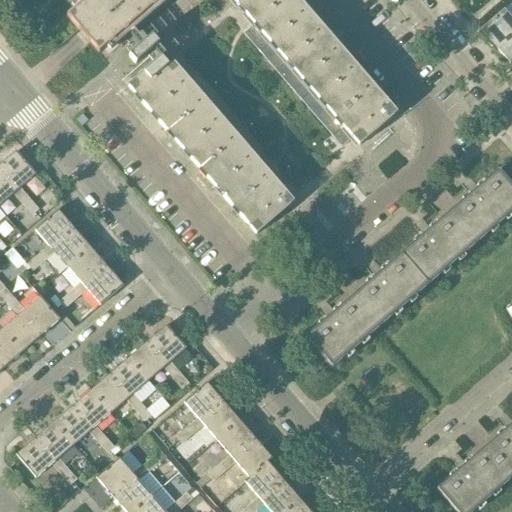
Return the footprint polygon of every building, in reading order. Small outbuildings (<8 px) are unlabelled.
[(84,37),(99,54),(161,0),(86,0),(67,17),(84,37)] [(232,0),(267,40),(256,49),(302,101),(334,138),(344,129),(348,126),(357,136),(353,139),(360,148),(374,135),(394,118),(291,0),(232,0)] [(511,18),(505,10),(482,30),(481,31),(488,39),(490,46),(496,48),(497,49),(511,36),(511,18)] [(511,36),(497,49),(498,51),(500,58),(507,61),(511,67),(511,36)] [(257,237),(290,207),(186,87),(197,77),(180,57),(172,64),(157,46),(159,45),(152,37),(129,57),(136,65),(147,55),(155,64),(143,75),(128,88),(257,237)] [(15,195),(25,207),(32,201),(22,189),(37,176),(18,153),(0,168),(0,170),(18,192),(15,195)] [(0,208),(15,195),(18,192),(0,170),(0,208)] [(451,213),(478,244),(511,214),(511,186),(499,171),(451,213)] [(41,211),(32,201),(25,207),(34,217),(38,214),(41,211)] [(52,251),(75,231),(58,212),(36,232),(49,247),(52,251)] [(478,244),(451,213),(402,254),(429,285),(478,244)] [(43,264),(55,254),(68,269),(91,250),(75,231),(52,251),(49,247),(37,257),(43,264)] [(84,288),(107,268),(91,250),(68,269),(81,284),(84,288)] [(429,285),(402,254),(354,296),(381,327),(429,285)] [(43,264),(37,257),(28,266),(31,269),(34,272),(43,264)] [(123,288),(107,268),(84,288),(81,284),(69,295),(75,302),(87,291),(101,307),(123,288)] [(68,270),(58,277),(63,284),(53,291),(59,298),(79,284),(68,270)] [(0,296),(9,306),(16,300),(6,289),(3,292),(0,289),(0,296)] [(75,302),(69,295),(60,303),(66,310),(75,302)] [(354,296),(306,337),(333,368),(381,327),(354,296)] [(41,337),(41,336),(60,320),(41,297),(25,311),(16,300),(9,306),(18,317),(22,314),(41,337)] [(22,353),(41,337),(22,314),(18,317),(3,330),(22,353)] [(165,369),(174,380),(181,374),(175,367),(190,353),(195,348),(184,335),(179,340),(168,327),(149,343),(168,366),(165,369)] [(0,332),(0,365),(3,369),(22,353),(3,330),(0,332)] [(165,369),(168,366),(149,343),(130,359),(149,382),(165,369)] [(149,382),(130,359),(111,375),(130,398),(127,401),(136,412),(143,406),(134,395),(149,382)] [(190,385),(181,374),(174,380),(183,390),(186,388),(190,385)] [(111,375),(92,392),(111,414),(127,401),(130,398),(111,375)] [(201,423),(223,403),(207,384),(185,403),(198,419),(187,428),(193,435),(204,426),(201,423)] [(92,392),(74,408),(93,431),(89,433),(98,444),(105,438),(96,428),(111,414),(92,392)] [(240,422),(223,403),(201,423),(204,426),(217,441),(240,422)] [(153,417),(143,406),(136,412),(146,423),(149,420),(153,417)] [(89,433),(93,431),(74,408),(55,424),(74,447),(89,433)] [(256,441),(240,422),(217,441),(230,457),(219,466),(225,473),(235,464),(233,460),(256,441)] [(51,466),(61,477),(68,470),(59,460),(74,447),(55,424),(36,440),(55,463),(51,466)] [(511,424),(485,448),(511,478),(511,424)] [(193,435),(187,428),(176,438),(182,445),(193,435)] [(114,448),(105,438),(98,444),(107,454),(92,466),(100,475),(118,460),(114,456),(110,451),(114,448)] [(51,466),(55,463),(36,440),(17,457),(36,479),(51,466)] [(249,480),(268,464),(273,460),(256,441),(233,460),(235,464),(249,480)] [(511,478),(485,448),(437,490),(456,511),(474,511),(511,478)] [(156,456),(145,465),(151,472),(166,459),(163,455),(159,459),(156,456)] [(140,482),(151,472),(145,465),(134,475),(120,459),(111,466),(99,477),(97,478),(114,498),(137,478),(140,482)] [(257,511),(265,506),(262,502),(285,483),(268,464),(249,480),(246,483),(259,499),(248,509),(251,511),(257,511)] [(225,473),(219,466),(208,475),(211,479),(214,482),(225,473)] [(77,481),(68,470),(61,477),(70,487),(74,484),(77,481)] [(208,475),(207,475),(197,483),(201,488),(211,479),(208,475)] [(140,482),(137,478),(114,498),(126,511),(135,511),(153,497),(140,482)] [(262,502),(265,506),(269,511),(288,511),(301,501),(285,483),(262,502)] [(177,503),(183,510),(194,501),(188,494),(177,503)] [(180,511),(183,510),(177,503),(166,511),(165,511),(153,497),(135,511),(180,511)] [(309,511),(301,501),(288,511),(309,511)]
